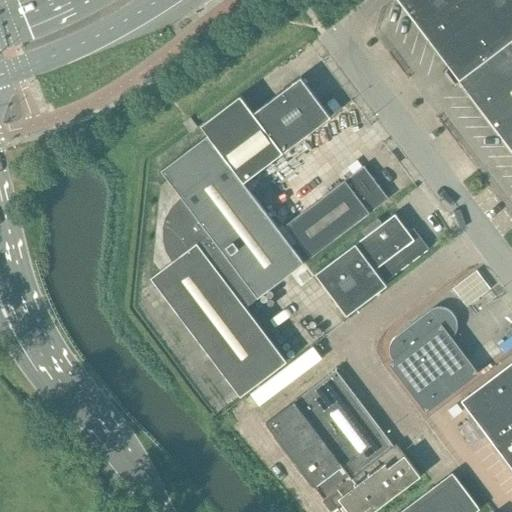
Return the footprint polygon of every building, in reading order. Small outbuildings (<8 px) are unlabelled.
[(511,0),(401,0),(460,77),(459,79),(511,148),(511,0)] [(244,182),(331,116),(301,76),(253,112),(240,95),(201,125),(208,134),(244,182)] [(160,184),(153,261),(159,270),(151,276),(241,395),(287,360),(246,306),(305,262),(244,182),(208,134),(162,169),(168,178),(160,184)] [(311,257),(389,198),(364,165),(286,224),(311,257)] [(355,243),(384,282),(429,248),(414,228),(409,232),(395,213),(355,243)] [(387,285),(384,282),(355,243),(316,273),(347,315),(387,285)] [(429,310),(397,335),(394,337),(392,339),(390,342),(389,345),(389,347),(389,350),(390,353),(391,356),(393,359),(390,361),(428,411),(477,373),(451,338),(453,336),(455,333),(456,330),(457,327),(457,323),(456,320),(455,317),(453,314),(451,312),(449,310),(446,308),(442,307),(439,307),(436,307),(432,308),(429,310)] [(260,404),(322,358),(313,347),(251,393),(260,404)] [(511,467),(511,362),(461,400),(511,467)] [(392,447),(394,446),(336,369),(266,422),(324,499),(328,495),(337,507),(333,511),(372,511),(421,475),(402,450),(397,454),(392,447)] [(475,511),(480,508),(453,472),(398,511),(475,511)]
